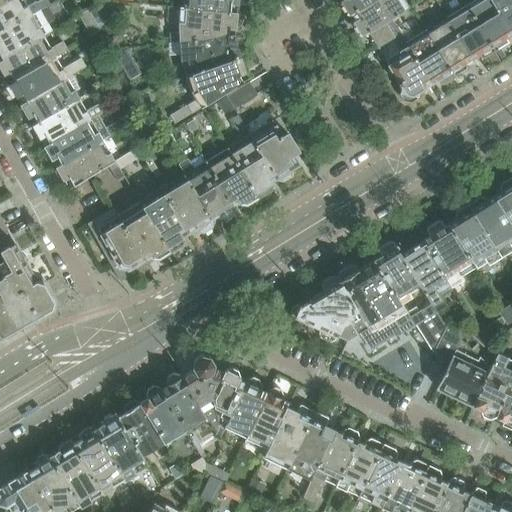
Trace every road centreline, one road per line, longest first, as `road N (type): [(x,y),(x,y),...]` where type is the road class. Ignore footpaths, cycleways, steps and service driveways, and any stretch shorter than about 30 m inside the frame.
road 1 (residential): [(511,460),(427,420),(400,418),(217,320),(196,297)]
road 2 (tertiary): [(406,168),(196,297)]
road 3 (residential): [(0,133),(103,327)]
road 4 (residential): [(406,168),(307,9)]
road 5 (tertiary): [(0,444),(105,373),(145,328)]
road 6 (tertiary): [(511,103),(406,168)]
